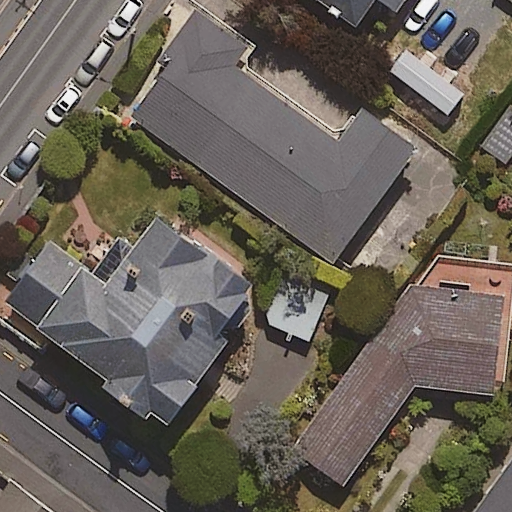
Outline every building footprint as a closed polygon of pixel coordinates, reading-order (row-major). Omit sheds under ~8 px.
[(418,0),(317,0),(363,34),(386,4),(405,18),(418,0)] [(255,52),(208,18),(135,119),(342,268),(424,154),(371,117),(348,150),(241,72),(255,52)] [(511,158),(511,109),(483,147),(507,165),(511,158)] [(268,302),(164,219),(140,249),(124,237),(95,273),(59,244),(11,304),(119,390),(114,397),(161,435),(166,427),(181,439),(216,396),(210,392),(243,351),(235,345),(268,302)] [(336,288),(289,267),(264,324),(312,345),(336,288)] [(511,328),(511,296),(417,287),(297,455),(348,491),(421,390),(502,400),(511,328)] [(511,511),(511,475),(485,511),(511,511)] [(48,511),(14,486),(0,505),(0,511),(48,511)]
